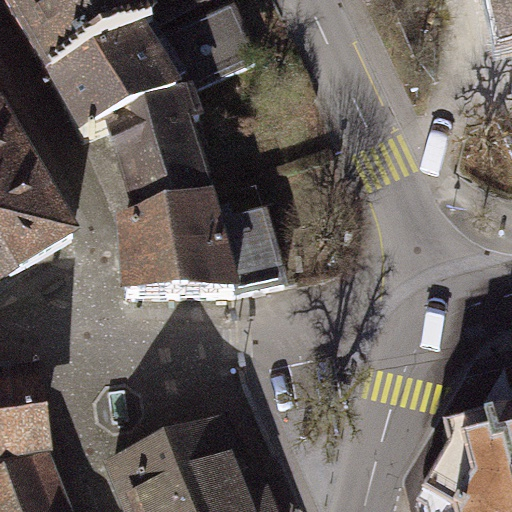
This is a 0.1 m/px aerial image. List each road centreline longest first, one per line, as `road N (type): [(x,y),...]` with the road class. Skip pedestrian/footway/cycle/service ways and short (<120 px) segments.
road 1 (unclassified): [(311,0),(450,316)]
road 2 (secondary): [(367,511),(410,362),(450,316)]
road 3 (residential): [(243,331),(450,316)]
